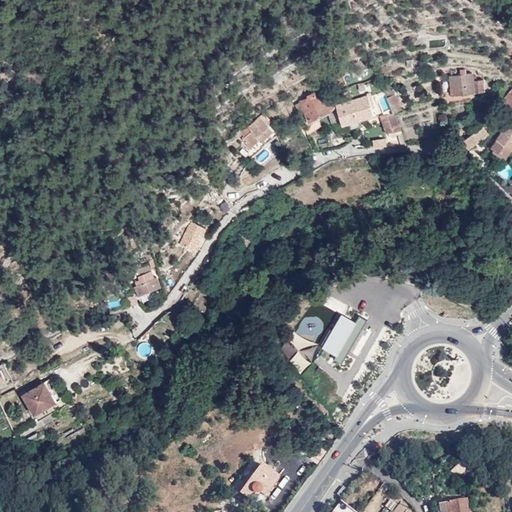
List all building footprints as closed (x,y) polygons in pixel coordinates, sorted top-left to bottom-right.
[(452,95),(484,91),(483,80),(473,80),(472,74),(466,74),(465,69),(451,71),(451,76),(450,76),(452,95)] [(311,95),(320,91),(318,86),(309,90),(311,95)] [(511,88),(503,99),(511,105),(511,88)] [(310,119),(335,107),(326,89),(302,102),(310,119)] [(389,98),(386,92),(380,95),(385,106),(391,103),(389,98)] [(389,98),(391,103),(395,112),(402,109),(396,95),(389,98)] [(353,100),(358,120),(374,115),(372,107),(374,106),(373,102),(371,102),(369,96),(353,100)] [(343,125),(358,120),(353,100),(337,105),(343,125)] [(269,125),(272,121),(264,113),(241,133),(245,137),(243,139),(250,148),(261,139),(258,136),(269,126),(269,125)] [(387,132),(402,129),(396,113),(381,116),(387,132)] [(319,121),(305,129),(309,134),(322,126),(319,121)] [(425,137),(434,136),(431,121),(422,122),(425,137)] [(511,149),(511,128),(507,125),(492,147),(506,158),(511,149)] [(481,140),(476,132),(464,140),(468,148),(481,140)] [(233,206),(226,197),(221,201),(229,211),(233,206)] [(185,245),(195,250),(205,230),(196,226),(193,231),(192,231),(185,245)] [(96,293),(118,288),(118,283),(124,282),(121,269),(105,272),(106,282),(94,284),(96,293)] [(135,286),(139,295),(161,286),(157,277),(135,286)] [(126,298),(129,306),(138,303),(134,295),(126,298)] [(342,316),(323,349),(338,358),(356,325),(342,316)] [(356,325),(338,358),(336,361),(342,365),(367,321),(361,317),(356,325)] [(145,337),(133,349),(145,361),(157,350),(145,337)] [(33,411),(40,411),(55,401),(49,390),(45,382),(24,395),(33,411)] [(49,390),(55,401),(61,398),(54,387),(49,390)] [(311,459),(318,465),(326,453),(320,448),(311,459)] [(440,458),(440,462),(456,453),(455,448),(448,449),(449,456),(440,458)] [(456,453),(440,462),(443,475),(460,472),(456,453)] [(279,478),(264,467),(242,494),(249,500),(254,494),(260,498),(262,496),(264,498),(279,478)] [(447,507),(448,511),(467,511),(466,501),(447,504),(447,507)]
